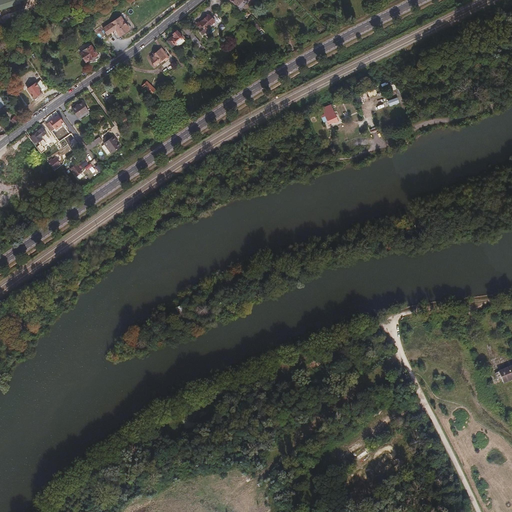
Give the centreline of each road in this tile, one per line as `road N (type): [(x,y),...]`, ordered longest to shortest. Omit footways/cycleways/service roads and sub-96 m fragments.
road 1 (track): [(0,375),(120,247),(192,207),(511,98)]
road 2 (secondary): [(0,263),(273,77),(420,0)]
road 3 (residential): [(0,146),(195,0)]
road 4 (track): [(386,321),(476,511)]
